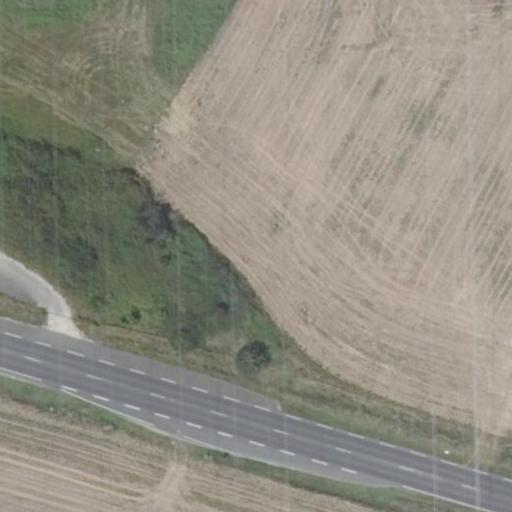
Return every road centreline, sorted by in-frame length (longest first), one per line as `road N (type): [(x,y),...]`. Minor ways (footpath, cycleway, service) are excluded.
road 1 (primary): [(511,501),(0,351)]
road 2 (track): [(70,371),(45,301),(0,262)]
